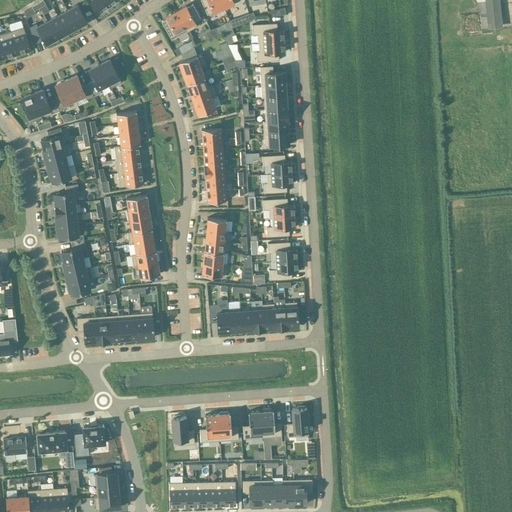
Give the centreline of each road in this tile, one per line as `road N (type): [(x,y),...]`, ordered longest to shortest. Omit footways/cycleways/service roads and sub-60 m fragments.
road 1 (track): [(432,435),(464,409),(467,396),(445,0)]
road 2 (residential): [(186,352),(183,147),(168,90),(131,22)]
road 3 (residential): [(322,511),(322,387),(109,404)]
road 4 (residential): [(353,339),(435,333),(438,371),(356,376)]
road 5 (residential): [(308,149),(319,341)]
road 6 (residential): [(300,0),(308,149)]
road 7 (residential): [(0,87),(60,64),(131,22)]
road 8 (residential): [(388,226),(389,234),(346,237),(340,147)]
road 9 (residential): [(380,92),(388,226)]
road 10 (residential): [(319,341),(186,352)]
road 11 (residential): [(0,118),(26,168),(32,241)]
road 12 (residential): [(32,241),(75,358)]
